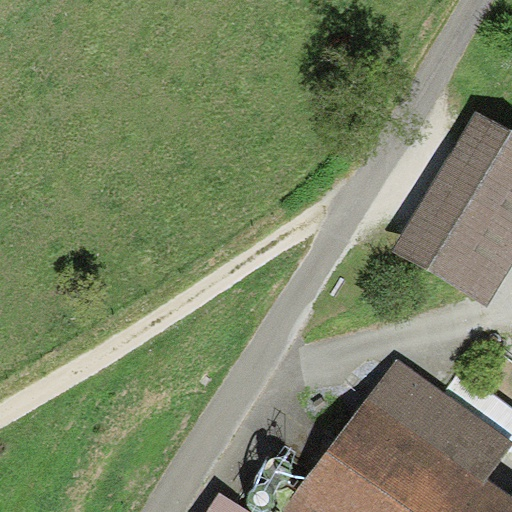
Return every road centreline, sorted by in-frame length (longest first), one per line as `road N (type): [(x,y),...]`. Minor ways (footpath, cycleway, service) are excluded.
road 1 (track): [(166,511),(461,0)]
road 2 (track): [(0,417),(337,219)]
